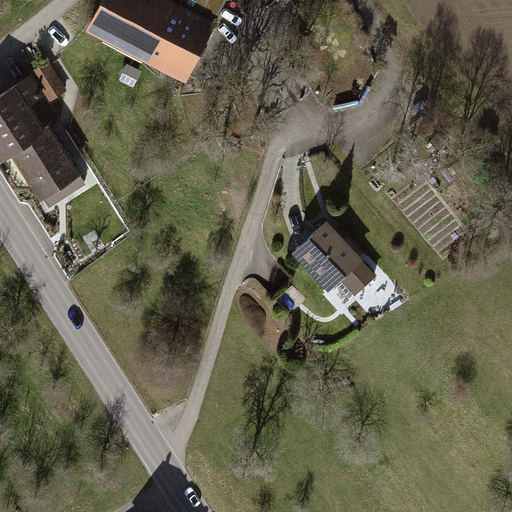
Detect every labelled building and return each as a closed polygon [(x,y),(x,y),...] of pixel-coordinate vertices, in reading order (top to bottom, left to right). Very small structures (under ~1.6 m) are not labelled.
[(180,74),(208,18),(170,0),(88,0),(77,23),(180,74)] [(172,0),(208,18),(217,0),(172,0)] [(16,71),(0,80),(0,146),(4,144),(45,119),(16,71)] [(45,119),(4,144),(37,199),(79,174),(45,119)] [(326,217),(291,244),(322,284),(357,258),(326,217)]
